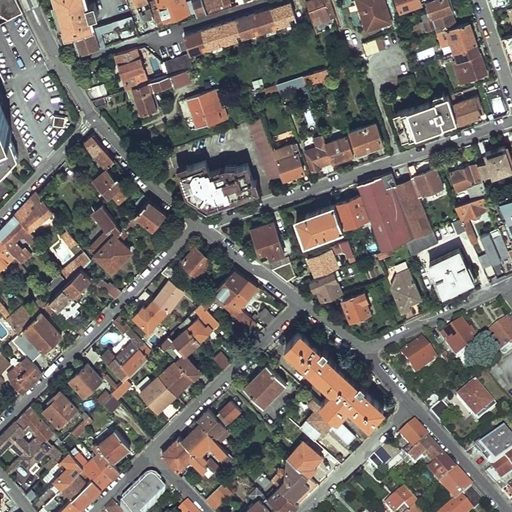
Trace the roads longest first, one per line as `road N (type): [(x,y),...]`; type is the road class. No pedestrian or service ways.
road 1 (residential): [(199,223),(511,121)]
road 2 (residential): [(199,223),(0,425)]
road 3 (residential): [(150,453),(300,301)]
road 4 (unknown): [(56,58),(251,6)]
road 5 (residential): [(302,511),(410,405)]
road 6 (residential): [(366,352),(502,287)]
road 7 (residential): [(95,118),(199,223)]
road 8 (residential): [(410,405),(510,511)]
road 9 (residential): [(28,0),(95,118)]
road 10 (residential): [(0,214),(95,118)]
road 11 (residential): [(199,223),(300,301)]
